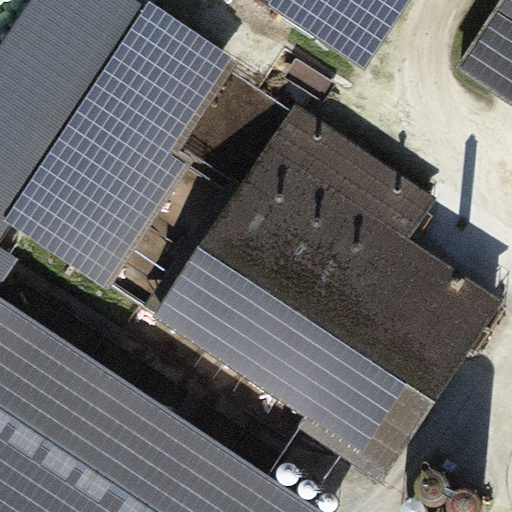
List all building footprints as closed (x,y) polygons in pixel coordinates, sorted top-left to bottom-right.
[(434,0),(266,0),(385,77),(434,0)] [(511,13),(474,69),(511,94),(511,13)] [(449,196),(169,17),(33,227),(327,416),(313,437),(403,494),(511,325),(511,296),(422,239),(449,196)] [(0,281),(12,263),(0,254),(0,281)] [(344,511),(4,293),(0,299),(0,511),(344,511)]
